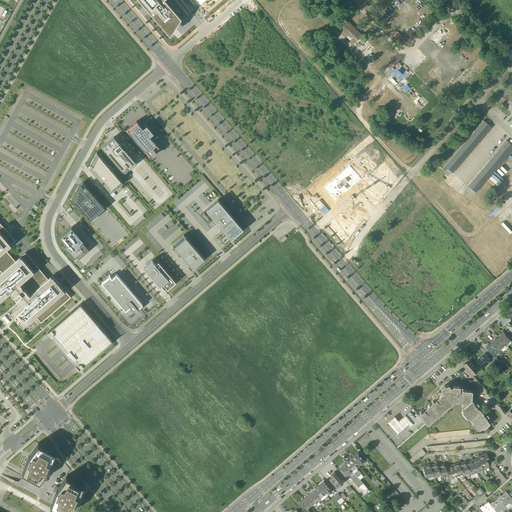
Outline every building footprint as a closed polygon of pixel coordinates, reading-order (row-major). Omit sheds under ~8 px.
[(140,0),(145,5),(170,35),(181,18),(166,0),(140,0)] [(341,18),(340,17),(334,23),(339,29),(347,20),(343,16),(341,18)] [(362,35),(347,20),(339,29),(354,44),(362,35)] [(510,59),(511,56),(511,51),(507,46),(502,51),(510,59)] [(428,103),(410,84),(402,91),(421,110),(428,103)] [(143,128),(137,120),(127,129),(151,158),(158,153),(156,150),(160,148),(150,136),(154,133),(146,125),(143,128)] [(483,120),(445,166),(447,168),(453,173),(491,127),(483,120)] [(113,137),(102,147),(122,170),(127,166),(129,169),(137,162),(117,140),(117,141),(113,137)] [(511,144),(506,140),(468,185),(476,192),(511,149),(511,144)] [(94,168),(100,157),(96,152),(90,164),(94,168)] [(120,179),(100,157),(94,168),(110,187),(120,179)] [(342,169),(320,187),(334,204),(356,185),(342,169)] [(123,183),(120,179),(110,187),(113,191),(123,183)] [(71,198),(90,220),(103,209),(105,208),(83,182),(81,184),(79,185),(71,198)] [(232,239),(243,229),(218,199),(206,209),(232,239)] [(0,269),(2,272),(0,274),(0,300),(11,291),(13,292),(12,294),(20,303),(10,311),(17,320),(23,326),(33,318),(35,316),(41,323),(71,297),(52,275),(48,279),(44,274),(26,252),(16,261),(6,249),(16,241),(0,222),(0,269)] [(89,250),(71,229),(69,231),(68,230),(61,237),(67,245),(64,248),(74,260),(78,256),(80,258),(89,250)] [(193,268),(204,258),(184,235),(172,245),(193,268)] [(152,260),(144,267),(160,286),(163,283),(168,289),(176,282),(158,262),(156,264),(152,260)] [(111,275),(102,283),(127,310),(131,307),(136,312),(139,309),(138,309),(143,304),(117,274),(113,278),(111,275)] [(86,310),(80,304),(51,329),(48,332),(80,369),(113,341),(86,310)] [(507,336),(504,332),(499,336),(505,344),(510,340),(511,340),(507,336)] [(499,336),(491,343),(498,351),(505,344),(499,336)] [(498,351),(491,343),(486,347),(492,355),(493,355),(498,351)] [(485,354),(477,360),(482,366),(486,363),(487,364),(491,361),(485,354)] [(477,369),(468,359),(463,364),(471,374),(477,369)] [(461,387),(453,386),(451,388),(448,385),(447,385),(441,390),(441,391),(443,393),(450,401),(453,399),(455,400),(455,401),(458,401),(458,400),(461,400),(461,402),(464,406),(471,400),(472,391),(471,390),(462,390),(462,388),(461,387)] [(443,393),(431,404),(439,414),(452,403),(450,401),(443,393)] [(464,406),(461,409),(471,420),(481,411),(479,409),(477,410),(476,408),(479,406),(479,405),(477,403),(473,406),(472,404),(473,402),(471,400),(464,406)] [(431,404),(419,414),(427,424),(439,414),(431,404)] [(415,417),(410,411),(405,415),(413,424),(409,426),(411,428),(422,419),(418,414),(415,417)] [(481,411),(471,420),(477,428),(480,428),(482,427),(483,429),(484,429),(489,424),(489,423),(486,419),(489,417),(489,416),(487,415),(486,415),(483,417),(482,415),(483,414),(481,411)] [(399,421),(395,416),(387,423),(397,434),(408,425),(409,427),(409,426),(412,423),(405,415),(399,421)] [(56,452),(39,443),(32,451),(28,456),(23,471),(40,481),(48,470),(50,468),(51,465),(56,452)] [(358,452),(351,457),(358,465),(361,463),(364,460),(358,452)] [(487,456),(482,458),(481,455),(478,456),(479,459),(482,468),(489,465),(488,462),(490,461),(487,456)] [(358,465),(351,457),(345,463),(352,470),(358,465)] [(479,459),(475,460),(472,460),(473,461),(477,472),(483,469),(482,468),(479,459)] [(477,472),(473,461),(468,463),(468,462),(466,463),(470,473),(470,474),(477,472)] [(465,462),(461,463),(459,464),(463,474),(463,475),(470,473),(466,463),(465,462)] [(352,470),(345,463),(339,468),(345,476),(347,474),(352,470)] [(444,463),(441,464),(441,465),(438,466),(441,475),(442,477),(448,475),(446,468),(444,463)] [(459,463),(454,464),(452,465),(456,476),(463,474),(459,464),(459,463)] [(430,464),(427,466),(423,468),(427,478),(434,476),(430,466),(430,464)] [(437,464),(432,466),(432,465),(430,466),(434,476),(434,477),(441,475),(438,466),(437,464)] [(358,465),(352,470),(353,472),(357,477),(361,473),(357,468),(359,466),(358,465)] [(452,465),(449,466),(446,468),(448,475),(450,479),(456,476),(452,465)] [(343,482),(334,472),(331,475),(332,476),(329,479),(336,486),(339,484),(340,485),(343,482)] [(357,477),(353,472),(352,473),(353,474),(352,474),(353,476),(351,478),(359,487),(360,487),(363,484),(357,477)] [(84,485),(66,476),(58,487),(57,489),(56,492),(51,505),(63,511),(70,511),(78,501),(84,485)] [(332,491),(324,481),(318,486),(325,494),(327,492),(329,494),(332,491)] [(325,494),(318,486),(313,490),(320,498),(325,494)] [(320,498),(313,490),(308,494),(315,502),(320,498)] [(506,492),(501,496),(500,495),(497,497),(498,498),(504,506),(509,502),(511,504),(511,503),(511,499),(510,497),(508,495),(506,492)] [(315,502),(308,494),(303,499),(310,506),(315,502)] [(498,498),(493,502),(492,502),(490,504),(496,511),(497,511),(501,509),(502,511),(506,508),(504,506),(498,498)] [(310,506),(303,499),(298,503),(301,507),(302,507),(304,509),(305,510),(307,508),(310,506)] [(488,502),(483,506),(482,505),(480,507),(479,507),(483,511),(495,511),(496,511),(490,504),(488,502)]
